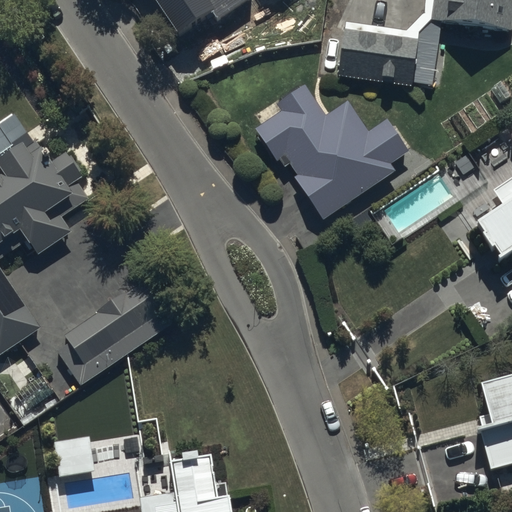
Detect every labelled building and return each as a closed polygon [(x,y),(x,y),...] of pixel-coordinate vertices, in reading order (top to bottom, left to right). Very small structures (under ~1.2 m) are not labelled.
[(155,0),(180,34),(212,12),(219,22),(249,0),(155,0)] [(511,0),(437,0),(433,35),(511,45),(511,37),(511,0)] [(337,75),(416,85),(421,39),(343,30),(337,75)] [(278,113),(284,122),(259,138),(284,177),(291,172),(327,228),(397,183),(392,175),(412,162),(391,129),(371,142),(351,111),(328,125),(314,103),(308,94),(278,113)] [(55,120),(0,156),(0,328),(8,341),(54,310),(13,249),(102,191),(55,120)] [(511,141),(510,142),(511,145),(511,200),(471,226),(506,280),(511,276),(511,141)] [(55,354),(84,396),(174,335),(144,292),(55,354)] [(54,394),(41,375),(20,391),(32,409),(54,394)] [(511,400),(488,406),(493,427),(482,429),(495,480),(511,475),(511,400)] [(241,511),(231,431),(173,439),(178,473),(144,477),(148,511),(102,511),(100,494),(58,499),(59,511),(241,511)] [(94,471),(90,437),(57,442),(62,475),(94,471)]
